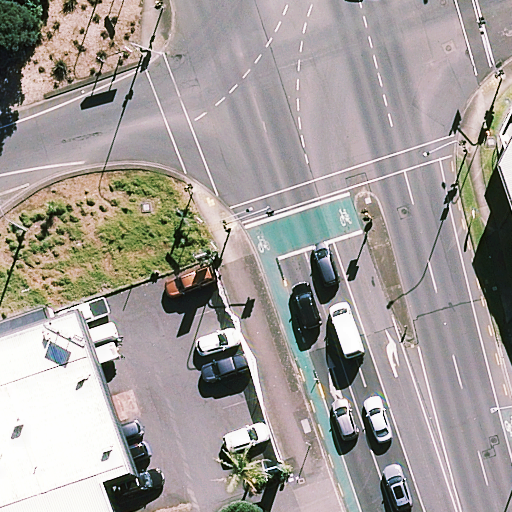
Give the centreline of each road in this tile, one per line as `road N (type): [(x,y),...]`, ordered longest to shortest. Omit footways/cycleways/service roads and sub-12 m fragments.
road 1 (secondary): [(358,0),(482,440),(481,511)]
road 2 (secondary): [(425,511),(394,470),(251,47)]
road 3 (trunk): [(251,47),(211,87),(0,159)]
